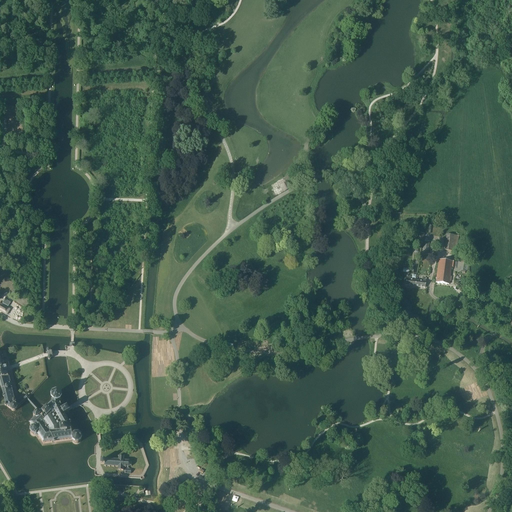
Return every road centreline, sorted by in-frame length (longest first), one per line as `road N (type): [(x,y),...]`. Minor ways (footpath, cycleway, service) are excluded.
road 1 (track): [(230,229),(388,142),(407,121),(434,73),(431,0)]
road 2 (track): [(138,331),(153,77)]
road 3 (track): [(230,229),(227,149),(154,0)]
road 4 (track): [(388,142),(367,211),(368,269),(412,334)]
road 5 (track): [(179,329),(175,293),(230,229)]
